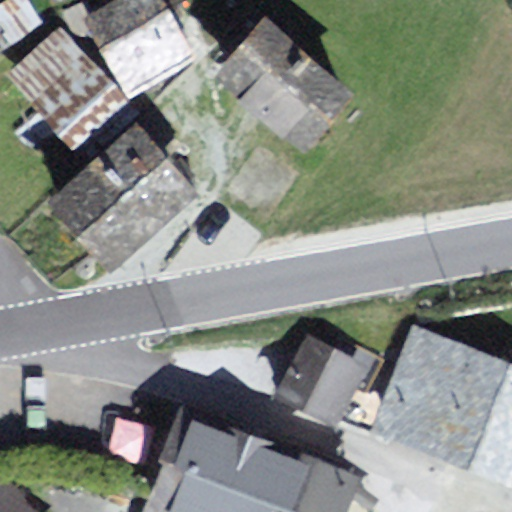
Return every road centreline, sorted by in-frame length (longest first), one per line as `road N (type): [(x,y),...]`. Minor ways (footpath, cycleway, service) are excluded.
road 1 (tertiary): [(25,327),(511,241)]
road 2 (track): [(25,327),(394,475),(393,511)]
road 3 (track): [(394,475),(511,511)]
